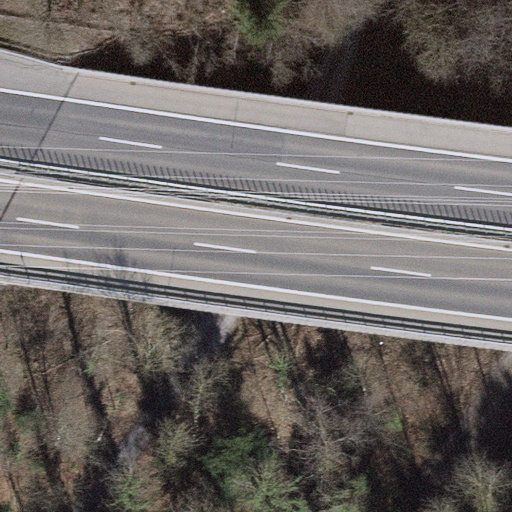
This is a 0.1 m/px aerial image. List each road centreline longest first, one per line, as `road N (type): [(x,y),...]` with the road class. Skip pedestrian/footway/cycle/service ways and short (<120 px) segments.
road 1 (track): [(85,511),(207,337),(269,193),(379,0)]
road 2 (motorway): [(511,194),(0,122)]
road 3 (motorway): [(0,217),(511,285)]
road 4 (track): [(511,355),(403,511)]
